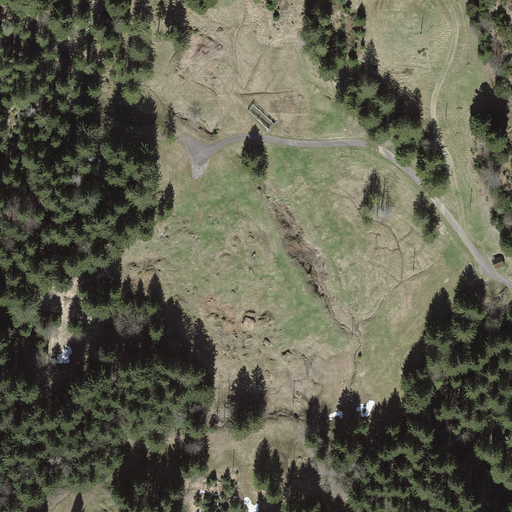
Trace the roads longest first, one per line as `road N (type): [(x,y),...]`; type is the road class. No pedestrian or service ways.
road 1 (unclassified): [(511,284),(495,278),(404,164),(356,143),(258,137),(223,141),(202,158)]
road 2 (track): [(460,236),(459,197),(439,148),(434,106),(456,30),(441,0)]
